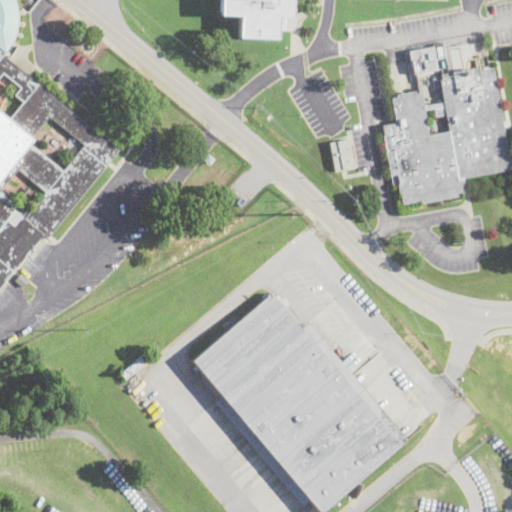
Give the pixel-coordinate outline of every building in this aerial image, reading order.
[(15,32),(14,36),(10,44),(15,48),(7,59),(118,150),(46,239),(42,235),(0,286),(0,0),(13,0),(14,2),(17,11),(17,20),(15,32)] [(291,0),(291,17),(284,17),(283,28),(277,28),(277,39),(238,37),(239,16),(219,15),(219,0),(291,0)] [(412,73),(407,50),(433,45),(437,68),(412,73)] [(477,68),(478,70),(492,68),(511,170),(463,179),(464,183),(462,183),(464,193),(459,194),(460,196),(421,204),(421,201),(402,205),(400,195),(399,195),(397,185),(398,184),(396,174),(389,176),(382,136),(384,136),(382,126),(395,123),(391,98),(396,97),(396,95),(414,91),(415,94),(420,93),(423,106),(443,102),(440,88),(434,89),(432,76),(477,68)] [(353,169),(334,172),(328,142),(348,139),(353,169)] [(214,161),(207,167),(200,160),(207,153),(214,161)] [(240,205),(236,202),(241,196),(245,199),(240,205)] [(65,230),(58,224),(49,234),(57,240),(65,230)] [(28,279),(22,286),(14,280),(20,273),(28,279)] [(271,292),(301,328),(308,322),(383,411),(376,417),(400,446),(322,511),(318,511),(308,500),(301,506),(214,402),(221,396),(191,361),(271,292)] [(151,357),(125,379),(121,374),(147,352),(151,357)]
